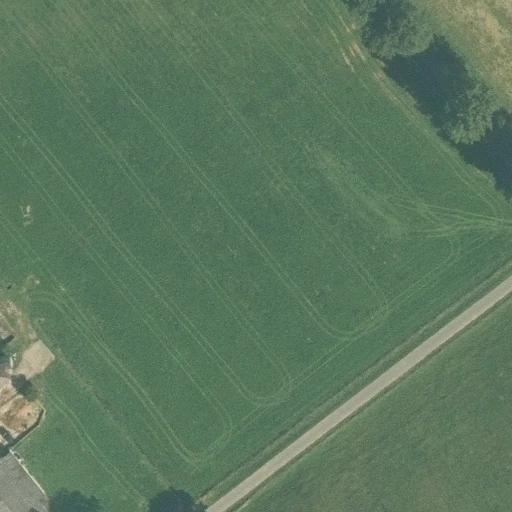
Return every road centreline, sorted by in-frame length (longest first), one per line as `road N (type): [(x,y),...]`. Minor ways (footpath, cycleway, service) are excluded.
road 1 (track): [(511,280),(216,511)]
road 2 (track): [(511,173),(368,0)]
